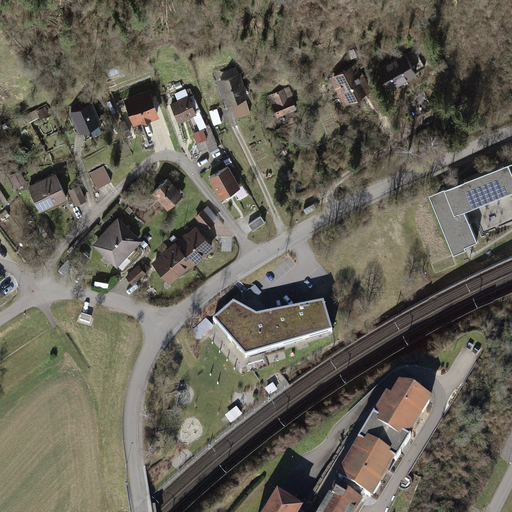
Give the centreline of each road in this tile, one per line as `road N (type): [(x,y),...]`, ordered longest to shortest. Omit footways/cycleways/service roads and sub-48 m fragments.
road 1 (residential): [(38,293),(56,255),(164,154),(195,174),(253,261)]
road 2 (residential): [(511,130),(311,223),(253,261)]
road 3 (unknown): [(269,364),(511,218)]
road 4 (residential): [(164,328),(131,406),(143,511)]
road 5 (residential): [(38,293),(70,289),(109,299),(164,328)]
road 6 (unknown): [(334,212),(333,187),(390,141),(385,116)]
